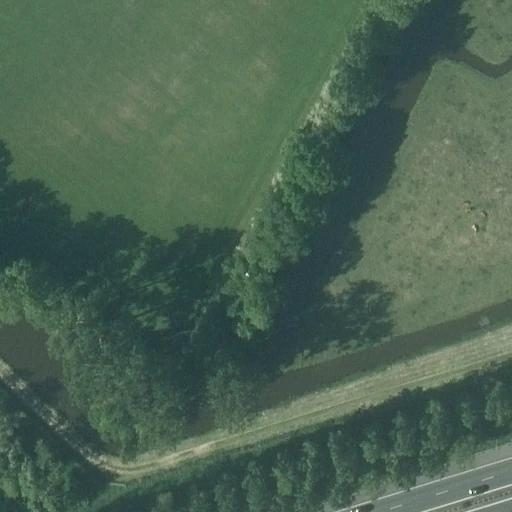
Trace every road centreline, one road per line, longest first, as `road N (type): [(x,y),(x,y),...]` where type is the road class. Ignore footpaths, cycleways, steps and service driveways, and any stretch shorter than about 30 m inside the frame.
road 1 (track): [(511,355),(132,468),(87,451),(0,370)]
road 2 (motorway): [(511,470),(373,511)]
